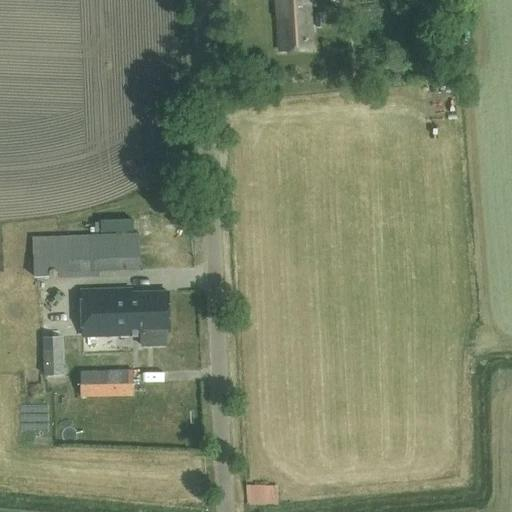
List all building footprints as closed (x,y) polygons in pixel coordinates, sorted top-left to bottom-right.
[(275,0),(280,52),(313,50),(309,0),(275,0)] [(315,13),(315,27),(325,26),(324,12),(315,13)] [(157,230),(156,210),(143,210),(143,231),(157,230)] [(141,275),(140,238),(140,233),(56,236),(57,277),(141,275)] [(131,289),(82,290),(82,292),(84,336),(142,334),(142,345),(166,345),(166,330),(170,330),(169,292),(140,293),(141,299),(131,299),(131,289)] [(140,376),(162,374),(161,358),(139,359),(140,376)] [(66,388),(65,362),(49,362),(50,389),(66,388)] [(134,397),(135,369),(81,370),(80,398),(134,397)] [(152,441),(175,441),(176,426),(176,386),(162,386),(162,417),(143,417),(143,425),(152,425),(152,441)] [(254,500),(283,499),(282,482),(253,483),(254,500)]
